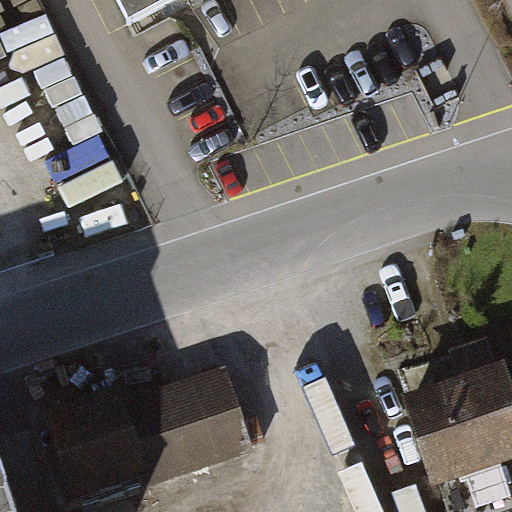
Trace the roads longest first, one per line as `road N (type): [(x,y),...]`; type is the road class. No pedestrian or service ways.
road 1 (residential): [(511,187),(473,185),(0,336)]
road 2 (unknown): [(0,93),(86,308)]
